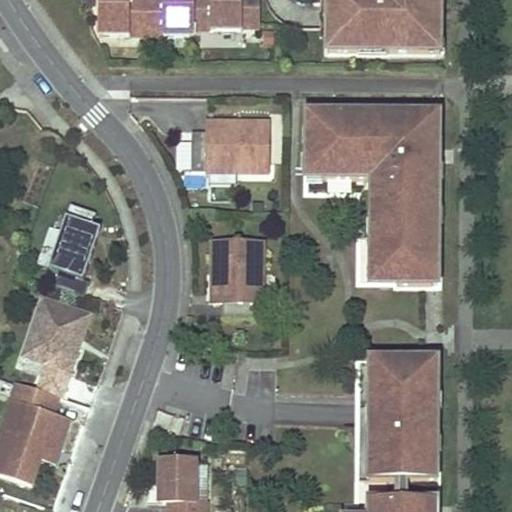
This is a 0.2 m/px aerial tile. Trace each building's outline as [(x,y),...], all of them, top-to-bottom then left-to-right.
[(98,0),(98,37),(130,38),(131,25),(147,25),(147,0),(98,0)] [(195,30),(194,0),(147,0),(147,25),(164,25),(163,38),(195,39),(195,30)] [(259,30),(258,0),(194,0),(195,30),(259,30)] [(433,21),(433,7),(441,7),(441,0),(332,0),(332,23),(327,23),(326,55),(358,55),(358,51),(387,51),(387,56),(429,56),(429,44),(441,44),(441,21),(433,21)] [(441,21),(441,7),(433,7),(433,21),(441,21)] [(147,38),(147,25),(131,25),(130,38),(147,38)] [(163,38),(164,25),(147,25),(147,38),(163,38)] [(213,47),(238,47),(238,32),(213,32),(213,47)] [(441,56),(441,44),(429,44),(429,56),(441,56)] [(438,151),(439,137),(434,137),(434,127),(424,127),(424,116),(306,115),(306,132),(314,132),(314,148),(306,148),(305,176),(322,176),(322,182),(371,182),(370,224),(377,224),(377,239),(370,239),(370,268),(377,268),(377,285),(395,285),(395,288),(422,289),(431,289),(431,272),(438,272),(438,229),(431,229),(431,212),(438,212),(438,185),(431,185),(432,168),(438,168),(438,151)] [(439,137),(439,116),(424,116),(424,127),(434,127),(434,137),(439,137)] [(268,175),(268,125),(237,124),(237,128),(226,128),(226,124),(208,124),(208,135),(192,134),(192,175),(209,174),(209,171),(237,171),(237,175),(268,175)] [(314,148),(314,132),(306,132),(306,148),(314,148)] [(83,283),(96,243),(91,241),(88,236),(91,229),(95,216),(70,208),(61,233),(70,236),(58,274),(83,283)] [(100,232),(91,229),(88,236),(91,241),(96,243),(100,232)] [(70,236),(61,233),(48,271),(58,274),(70,236)] [(263,275),(263,245),(213,244),(213,276),(218,276),(218,286),(213,286),(212,305),(223,305),(223,321),(262,321),(263,304),(259,304),(259,275),(263,275)] [(69,348),(81,314),(42,301),(23,358),(71,374),(79,351),(69,348)] [(79,351),(90,317),(81,314),(69,348),(79,351)] [(432,511),(432,499),(405,499),(405,480),(436,480),(437,453),(430,452),(430,437),(437,437),(437,409),(430,409),(430,393),(437,393),(437,374),(430,373),(430,358),(423,358),(395,358),(395,361),(380,361),(380,380),(373,380),(373,407),(380,407),(380,423),(373,423),(372,480),(401,480),(401,499),(379,499),(379,502),(379,511),(432,511)] [(40,462),(55,417),(52,417),(58,400),(15,385),(0,430),(0,477),(31,488),(40,462)] [(54,467),(69,422),(55,417),(40,462),(54,467)] [(193,506),(194,464),(160,463),(159,489),(163,489),(163,505),(169,505),(168,511),(204,511),(205,506),(193,506)]
